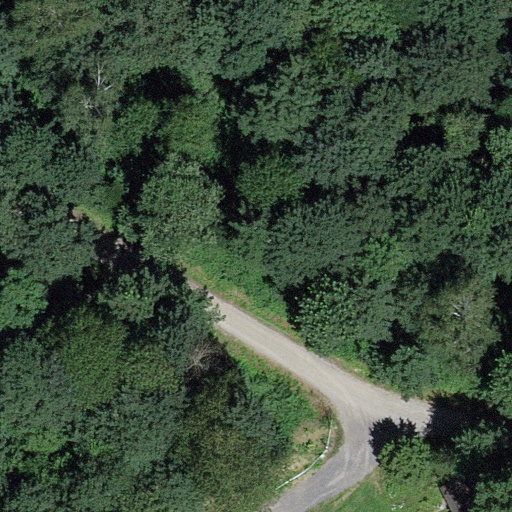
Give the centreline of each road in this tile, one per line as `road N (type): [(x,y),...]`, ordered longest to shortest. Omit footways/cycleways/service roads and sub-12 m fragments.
road 1 (track): [(409,424),(0,184)]
road 2 (track): [(409,424),(266,511)]
